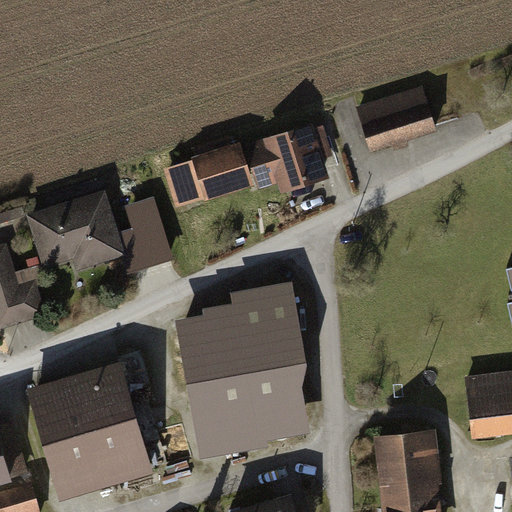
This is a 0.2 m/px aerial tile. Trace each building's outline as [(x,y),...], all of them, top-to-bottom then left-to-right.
[(417,91),(351,110),(364,154),(430,136),(417,91)] [(319,122),(240,147),(254,193),(274,187),(277,197),(322,183),(315,163),(330,158),(319,122)] [(195,159),(173,166),(178,182),(188,179),(196,205),(248,190),(235,147),(230,149),(226,137),(191,147),(195,159)] [(122,258),(101,193),(21,218),(41,273),(70,263),(72,274),(122,258)] [(4,244),(0,245),(0,331),(43,319),(33,286),(18,290),(4,244)] [(511,270),(501,273),(510,313),(511,312),(511,270)] [(207,310),(179,315),(202,453),(269,442),(268,435),(313,427),(306,381),(309,354),(296,276),(232,286),(234,298),(206,302),(207,310)] [(113,366),(21,391),(52,502),(144,476),(113,366)] [(511,371),(461,378),(469,442),(511,436),(511,371)] [(7,422),(0,423),(0,485),(24,479),(7,422)] [(436,511),(429,433),(369,439),(375,511),(436,511)] [(511,511),(511,457),(503,458),(507,511),(511,511)] [(34,511),(26,486),(0,493),(0,511),(34,511)] [(288,511),(283,495),(228,511),(288,511)]
